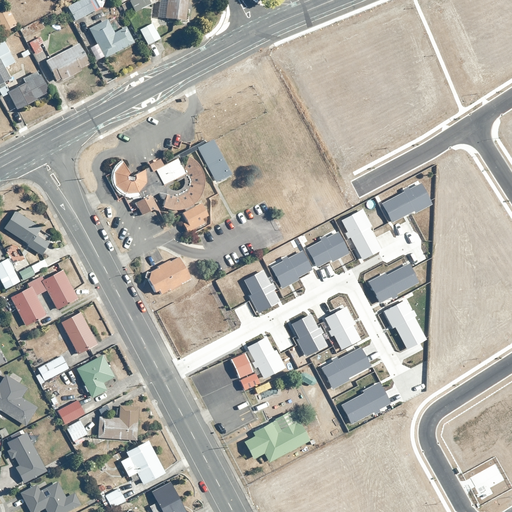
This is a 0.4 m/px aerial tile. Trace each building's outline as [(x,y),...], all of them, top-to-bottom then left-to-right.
[(104,0),(78,0),(67,6),(74,21),(97,9),(103,6),(104,0)] [(158,1),(156,0),(128,0),(134,12),(158,1)] [(188,0),(165,0),(162,18),(185,22),(188,0)] [(6,19),(2,10),(0,11),(0,30),(1,33),(17,25),(12,16),(6,19)] [(113,32),(106,19),(87,29),(96,45),(88,49),(96,63),(133,43),(124,27),(113,32)] [(160,38),(152,23),(139,30),(147,45),(160,38)] [(39,37),(28,43),(34,55),(42,50),(39,46),(43,44),(39,37)] [(0,41),(0,60),(4,68),(15,62),(3,40),(0,41)] [(89,64),(78,42),(45,59),(57,83),(78,72),(78,70),(89,64)] [(0,95),(1,97),(8,93),(9,93),(3,82),(9,79),(4,68),(0,60),(0,95)] [(9,93),(8,93),(16,110),(48,94),(37,72),(22,80),(25,85),(9,93)] [(222,169),(204,135),(186,144),(204,178),(222,169)] [(188,162),(179,151),(173,165),(177,170),(180,178),(179,184),(169,189),(159,190),(155,204),(173,209),(183,228),(201,218),(191,199),(195,192),(196,189),(197,176),(195,171),(188,162)] [(166,154),(148,163),(155,179),(174,171),(166,154)] [(110,188),(120,192),(135,185),(136,177),(135,167),(122,172),(113,159),(105,168),(103,177),(110,188)] [(148,204),(141,190),(126,198),(133,212),(148,204)] [(41,228),(16,210),(3,228),(41,255),(49,244),(36,234),(41,228)] [(170,254),(137,272),(148,292),(181,274),(170,254)] [(19,282),(6,256),(0,259),(0,281),(4,289),(19,282)] [(47,266),(43,259),(26,268),(23,262),(15,266),(22,280),(47,266)] [(43,316),(45,315),(35,296),(46,290),(56,309),(77,298),(62,269),(43,279),(41,276),(27,283),(29,287),(3,301),(9,312),(16,308),(25,326),(43,316)] [(97,344),(80,312),(60,322),(77,354),(97,344)] [(230,358),(239,379),(252,373),(244,352),(230,358)] [(68,368),(61,354),(36,367),(39,374),(35,376),(39,383),(68,368)] [(114,377),(102,355),(76,369),(91,398),(106,390),(103,383),(114,377)] [(316,377),(304,372),(300,382),(311,387),(316,377)] [(239,379),(243,390),(257,385),(252,373),(239,379)] [(26,388),(5,374),(0,381),(0,410),(25,426),(37,408),(20,398),(26,388)] [(138,410),(119,409),(118,419),(97,418),(96,438),(136,440),(138,410)] [(310,440),(294,409),(253,431),(255,435),(244,441),(253,459),(264,453),(268,462),(310,440)] [(65,427),(72,441),(75,446),(85,441),(83,436),(87,434),(79,420),(65,427)] [(320,427),(309,432),(317,446),(327,440),(320,427)] [(46,471),(26,432),(4,443),(11,456),(13,455),(18,465),(15,467),(23,483),(46,471)] [(164,473),(148,441),(127,451),(129,454),(119,459),(130,482),(138,477),(142,484),(164,473)] [(185,511),(169,481),(151,491),(160,510),(156,511),(185,511)] [(64,495),(57,482),(39,490),(36,484),(20,493),(29,511),(37,511),(45,508),(46,511),(66,511),(79,506),(72,492),(64,495)] [(125,501),(119,487),(99,496),(105,510),(125,501)]
